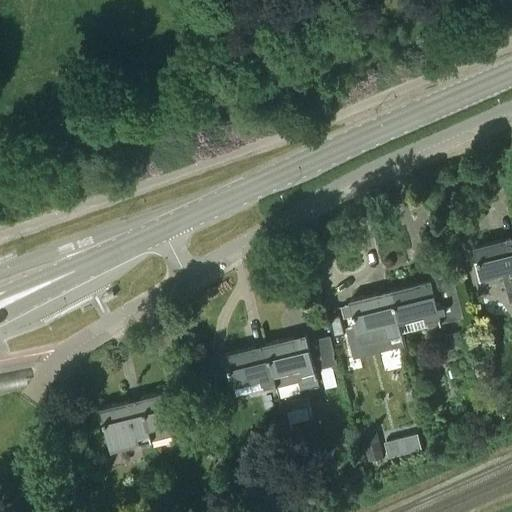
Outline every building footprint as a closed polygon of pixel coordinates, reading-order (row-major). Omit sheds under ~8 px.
[(511,237),(476,246),(480,263),(476,264),(480,283),(504,277),(510,302),(511,302),(511,237)] [(431,279),(391,289),(402,334),(429,328),(443,324),(431,279)] [(391,289),(379,292),(350,300),(361,342),(388,335),(389,337),(402,334),(391,289)] [(306,332),(266,343),(278,388),(299,382),(301,390),(320,385),(306,332)] [(461,332),(445,337),(448,348),(464,344),(461,332)] [(266,343),(226,354),(234,385),(261,378),(264,391),(278,388),(266,343)] [(218,367),(216,356),(204,359),(207,370),(218,367)] [(181,387),(141,397),(152,440),(192,430),(181,387)] [(141,397),(129,399),(101,407),(111,450),(152,440),(141,397)] [(419,428),(385,438),(389,453),(423,443),(419,428)] [(362,435),(370,461),(384,457),(377,432),(362,435)] [(341,470),(345,484),(367,478),(364,464),(341,470)] [(280,494),(300,489),(296,467),(278,471),(280,494)]
